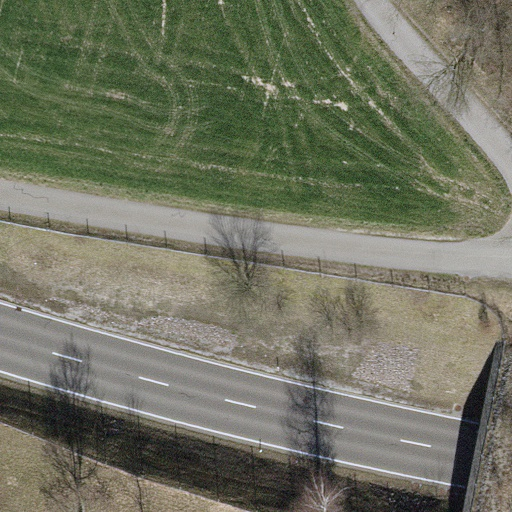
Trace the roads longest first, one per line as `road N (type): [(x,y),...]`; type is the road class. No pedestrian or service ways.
road 1 (secondary): [(511,460),(220,397),(0,336)]
road 2 (track): [(0,192),(322,248),(511,267)]
road 3 (track): [(511,164),(376,0)]
